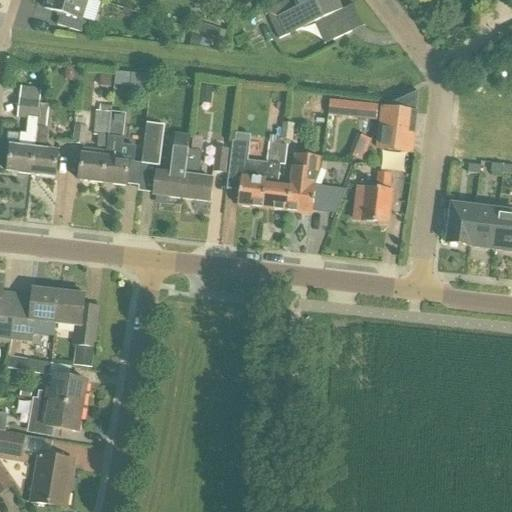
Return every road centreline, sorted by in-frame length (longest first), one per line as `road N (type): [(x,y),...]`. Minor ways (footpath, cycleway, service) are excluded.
road 1 (residential): [(419,292),(443,88),(375,0)]
road 2 (residential): [(100,511),(154,260)]
road 3 (residential): [(291,277),(287,511)]
road 4 (secondary): [(154,260),(0,244)]
road 5 (secondary): [(291,277),(154,260)]
road 6 (secondary): [(419,292),(291,277)]
